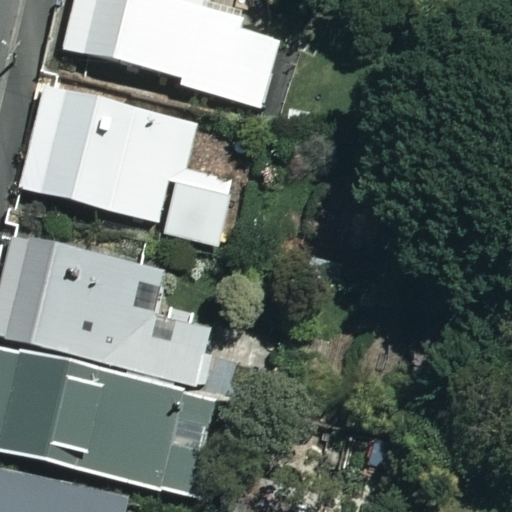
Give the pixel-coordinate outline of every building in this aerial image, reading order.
[(208,0),(83,0),(66,60),(263,116),(286,35),(205,12),(208,0)] [(222,258),(238,191),(189,179),(200,133),(50,96),(24,200),(167,235),(165,244),(222,258)] [(0,323),(0,344),(203,392),(219,325),(162,312),(169,279),(19,244),(0,323)] [(218,414),(3,364),(0,377),(0,462),(196,508),(218,414)] [(96,511),(0,491),(0,490),(0,511),(96,511)]
